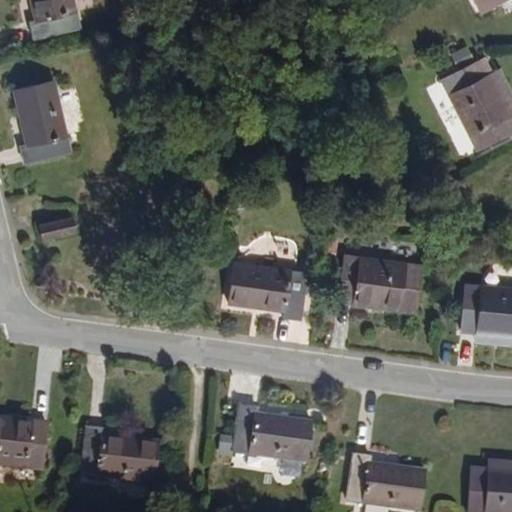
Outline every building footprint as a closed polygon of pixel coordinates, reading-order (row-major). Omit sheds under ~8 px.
[(17,28),(68,16),(64,0),(20,0),(22,7),(13,9),(17,28)] [(477,0),(483,11),(505,0),(477,0)] [(511,128),(509,121),(489,75),(483,60),(439,79),(471,153),(511,134),(511,128)] [(9,153),(56,142),(42,68),(5,78),(15,132),(6,134),(9,153)] [(509,121),(511,119),(511,104),(498,71),(489,75),(509,121)] [(40,214),(50,243),(88,233),(80,202),(40,214)] [(418,310),(424,267),(346,256),(338,298),(356,301),(356,306),(400,313),(401,308),(418,310)] [(308,326),(315,275),(239,264),(233,304),(290,312),(289,323),(308,326)] [(511,292),(464,289),(459,334),(480,335),(511,337),(511,292)] [(480,344),(511,346),(511,337),(480,335),(480,344)] [(284,397),(285,388),(269,387),(261,435),(336,444),(340,404),(284,397)] [(30,426),(30,419),(0,414),(0,467),(40,474),(47,428),(30,426)] [(98,441),(99,430),(84,428),(76,478),(145,487),(152,448),(98,441)] [(391,443),(393,433),(376,432),(368,482),(442,492),(448,450),(391,443)] [(511,456),(504,456),(491,454),(483,499),(511,502),(511,456)]
